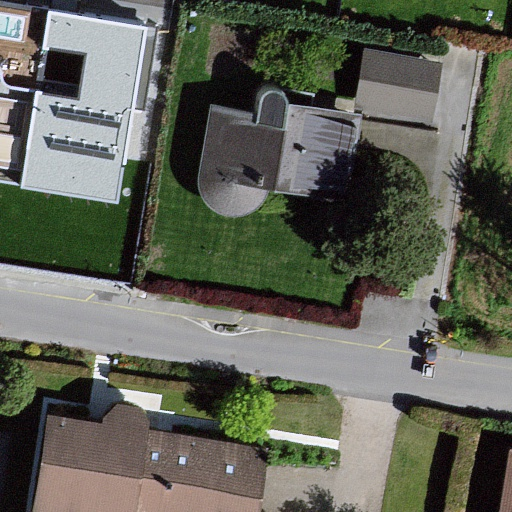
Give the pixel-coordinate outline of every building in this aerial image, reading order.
[(148,26),(49,10),(20,187),(119,203),(148,26)] [(439,66),(365,52),(350,116),(428,127),(439,66)] [(253,112),(208,106),(196,196),(206,208),(219,218),(236,220),(251,211),(260,201),(263,183),(337,195),(350,116),(285,106),(278,95),(271,89),(255,94),(253,112)] [(254,511),(263,453),(45,423),(32,511),(254,511)] [(511,511),(511,456),(508,456),(499,511),(511,511)]
